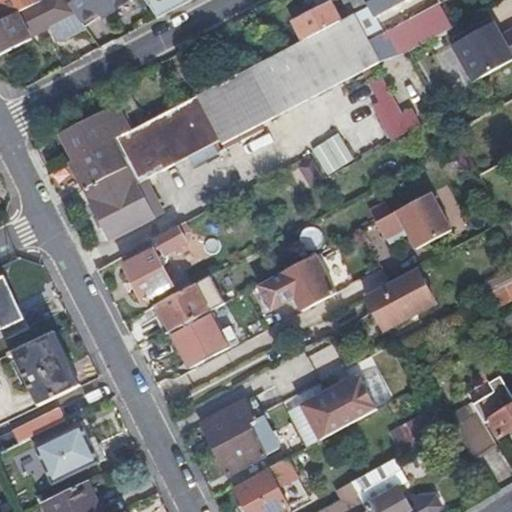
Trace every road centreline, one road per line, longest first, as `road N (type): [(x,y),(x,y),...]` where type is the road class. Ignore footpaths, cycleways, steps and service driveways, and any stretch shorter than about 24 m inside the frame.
road 1 (residential): [(46,221),(196,511)]
road 2 (residential): [(1,125),(252,0)]
road 3 (unknown): [(141,404),(274,334)]
